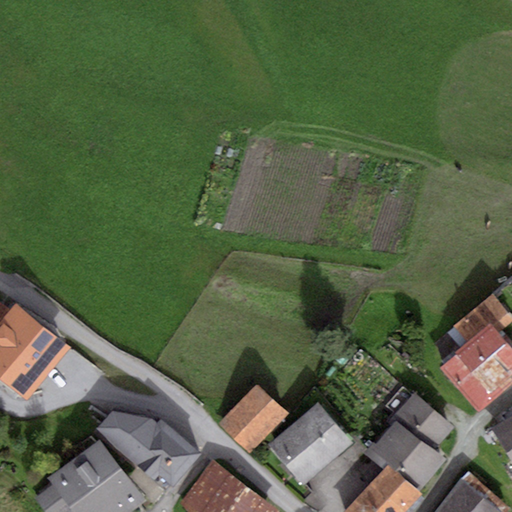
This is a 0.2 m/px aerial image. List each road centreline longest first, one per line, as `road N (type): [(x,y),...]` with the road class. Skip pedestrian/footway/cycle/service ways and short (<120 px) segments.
road 1 (unclassified): [(0,278),(170,390),(304,511)]
road 2 (track): [(511,392),(469,439),(422,511)]
